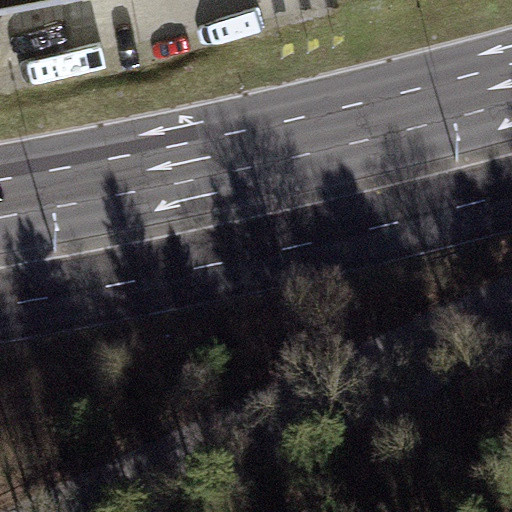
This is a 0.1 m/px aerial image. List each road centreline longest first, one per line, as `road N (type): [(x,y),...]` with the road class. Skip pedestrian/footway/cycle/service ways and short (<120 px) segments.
road 1 (primary): [(511,85),(234,154),(0,200)]
road 2 (primary): [(0,306),(511,192)]
road 3 (unclassified): [(76,511),(511,308)]
